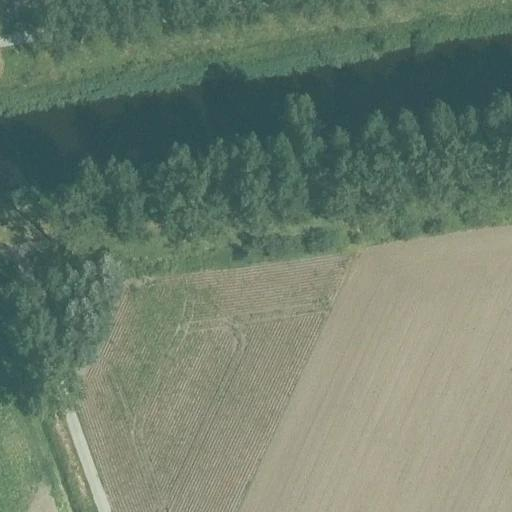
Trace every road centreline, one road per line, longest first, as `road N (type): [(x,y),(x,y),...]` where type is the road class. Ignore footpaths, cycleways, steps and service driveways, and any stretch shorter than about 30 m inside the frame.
road 1 (track): [(511,171),(0,248)]
road 2 (unclassified): [(311,0),(0,46)]
road 3 (unclassified): [(106,511),(0,221)]
